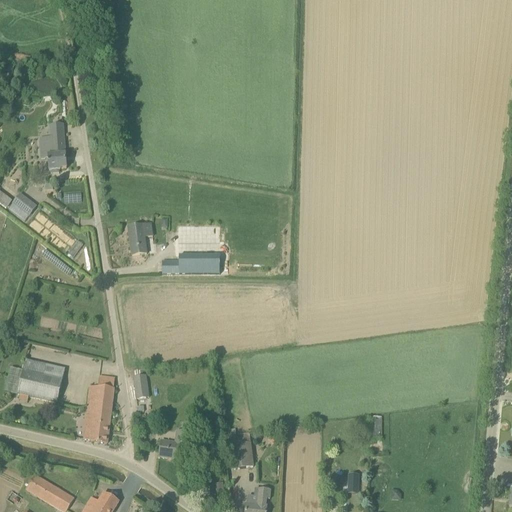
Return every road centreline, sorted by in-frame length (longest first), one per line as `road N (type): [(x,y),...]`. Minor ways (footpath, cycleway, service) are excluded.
road 1 (unclassified): [(483,511),(511,219)]
road 2 (unclassified): [(123,461),(131,442),(92,175)]
road 3 (track): [(56,0),(92,175)]
road 4 (unclassified): [(123,461),(0,429)]
